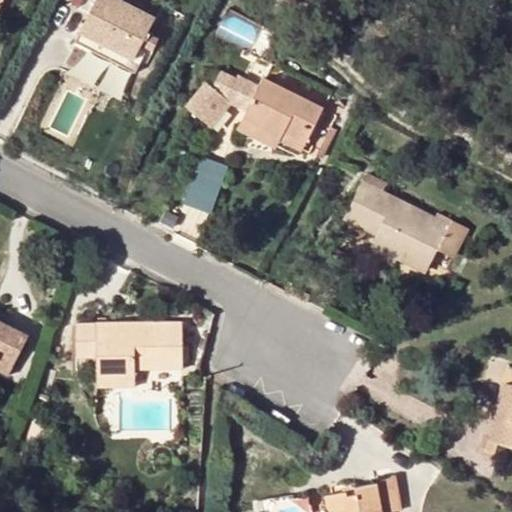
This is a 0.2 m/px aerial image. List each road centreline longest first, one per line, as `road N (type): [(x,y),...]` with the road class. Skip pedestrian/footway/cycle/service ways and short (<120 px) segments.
road 1 (residential): [(339,414),(233,293),(0,176)]
road 2 (track): [(511,173),(399,117),(264,0)]
